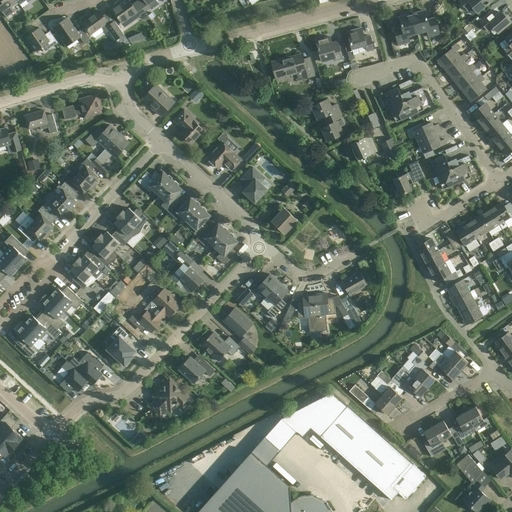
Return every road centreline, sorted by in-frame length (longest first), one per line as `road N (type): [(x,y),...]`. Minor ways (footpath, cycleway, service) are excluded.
road 1 (unclassified): [(50,436),(91,400),(126,392),(262,244)]
road 2 (residential): [(498,181),(423,68),(363,79)]
road 3 (unclassified): [(189,50),(371,0)]
road 4 (residential): [(161,142),(37,275)]
road 5 (unclassified): [(262,244),(161,142)]
road 6 (unclassified): [(0,102),(84,78),(124,84)]
